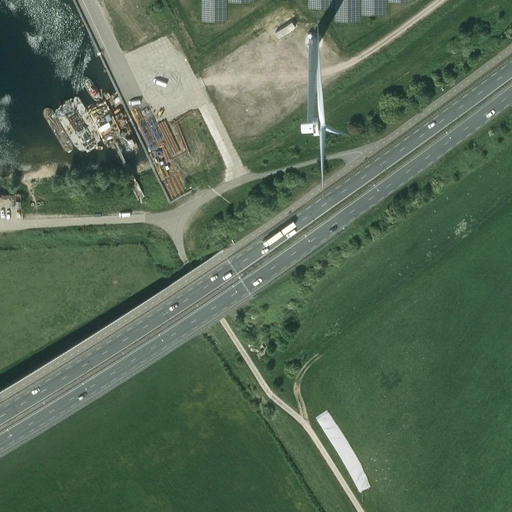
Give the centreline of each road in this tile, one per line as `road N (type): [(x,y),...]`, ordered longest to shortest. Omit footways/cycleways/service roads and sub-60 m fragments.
road 1 (trunk): [(0,436),(244,285),(511,92)]
road 2 (trunk): [(511,69),(232,268),(0,412)]
road 3 (unclassified): [(206,100),(241,173),(187,210),(0,225)]
road 4 (unclassified): [(126,73),(180,192)]
